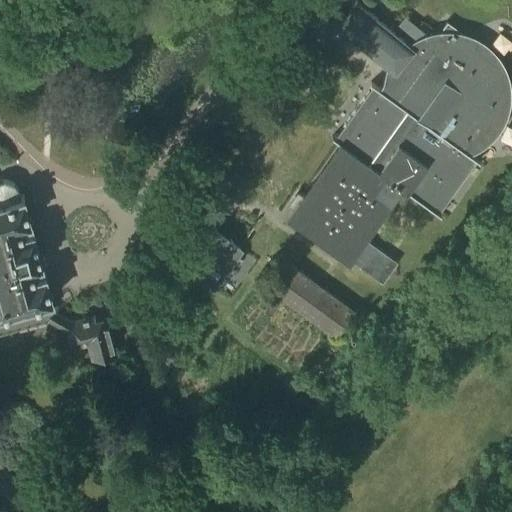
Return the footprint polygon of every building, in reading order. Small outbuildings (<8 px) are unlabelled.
[(416,50),(357,2),(338,25),(399,75),(396,79),(391,76),(385,86),(389,89),(385,94),(370,83),(369,84),(372,86),(334,139),(331,137),(331,138),(341,145),(304,196),(301,194),(285,217),(286,218),(288,215),(349,259),(347,261),(348,262),(350,260),(382,282),(396,262),(365,240),(365,239),(362,237),(399,186),(440,216),(441,215),(438,213),(476,160),(479,162),(480,161),(468,152),(480,136),(487,141),(504,117),(497,112),(508,97),(493,87),(504,72),(489,62),(494,55),(447,21),(432,42),(425,38),(416,50)] [(19,195),(18,191),(12,183),(3,179),(0,179),(0,328),(45,316),(65,330),(70,347),(86,342),(91,358),(115,351),(104,316),(88,321),(86,316),(70,321),(51,308),(48,299),(52,298),(51,295),(50,295),(45,275),(46,274),(45,271),(44,271),(39,256),(33,258),(23,222),(27,221),(27,222),(30,221),(29,218),(23,197),(24,197),(23,194),(19,195)] [(229,240),(214,230),(213,228),(212,230),(188,265),(187,265),(186,266),(188,267),(213,284),(239,247),(230,241),(232,239),(230,238),(229,240)] [(335,334),(352,310),(286,263),(269,286),(335,334)] [(167,349),(160,358),(171,366),(178,357),(167,349)] [(270,408),(269,416),(285,418),(286,411),(270,408)]
